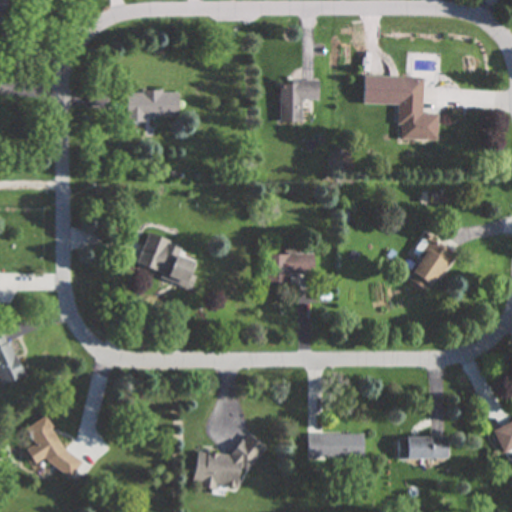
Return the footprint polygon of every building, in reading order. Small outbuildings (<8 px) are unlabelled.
[(421,114),(421,78),(397,78),(396,137),(436,138),(437,114),(421,114)] [(277,122),(301,123),(302,103),(316,103),(316,80),(278,80),(277,122)] [(176,119),(176,91),(125,91),(125,119),(176,119)] [(146,235),(134,268),(188,287),(196,264),(179,258),(182,247),(146,235)] [(428,293),(452,254),(428,240),(406,280),(428,293)] [(303,274),(303,255),(261,255),(261,285),(288,285),(288,274),(303,274)] [(3,329),(0,330),(0,385),(21,378),(3,329)] [(49,456),(60,479),(75,471),(49,416),(25,428),(34,447),(26,450),(33,464),(49,456)] [(511,419),(490,431),(502,454),(511,448),(511,419)] [(305,459),(362,459),(362,435),(305,435),(305,459)] [(445,438),(396,438),(396,459),(445,459),(445,438)] [(195,452),(190,482),(200,483),(199,486),(236,492),(239,469),(253,472),(258,443),(238,439),(235,458),(195,452)]
